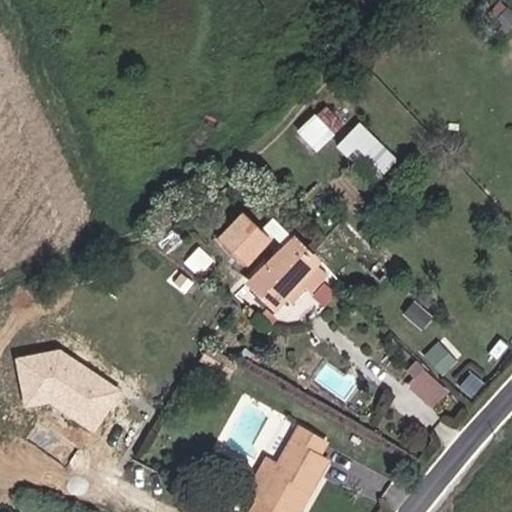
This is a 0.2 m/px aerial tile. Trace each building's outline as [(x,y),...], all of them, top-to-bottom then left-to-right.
[(320,111),(300,129),(319,150),(339,132),(320,111)] [(363,120),(340,146),(379,180),(402,154),(363,120)] [(210,238),(234,260),(259,232),(235,211),(210,238)] [(270,310),(280,299),(295,311),(328,275),(314,263),(291,240),(247,290),(270,310)] [(442,339),(426,353),(444,373),(460,359),(442,339)] [(228,376),(236,364),(227,356),(207,345),(199,357),(228,376)] [(26,409),(49,405),(96,435),(123,394),(59,354),(17,361),(26,409)] [(423,362),(406,381),(436,408),(453,389),(423,362)] [(250,511),(289,511),(290,511),(304,484),(310,487),(325,458),(315,453),(323,439),(296,425),(277,462),(257,499),(250,511)] [(277,462),(263,455),(243,492),(257,499),(277,462)] [(290,511),(296,511),(310,487),(304,484),(290,511)]
